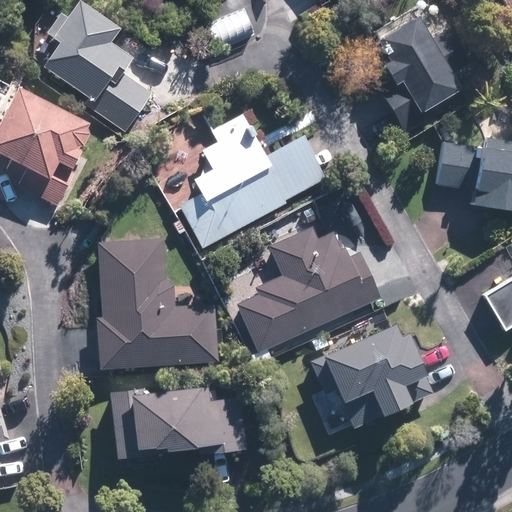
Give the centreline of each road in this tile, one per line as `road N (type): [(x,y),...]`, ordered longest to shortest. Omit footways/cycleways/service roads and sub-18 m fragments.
road 1 (unknown): [(60,511),(35,269)]
road 2 (residential): [(394,511),(511,453)]
